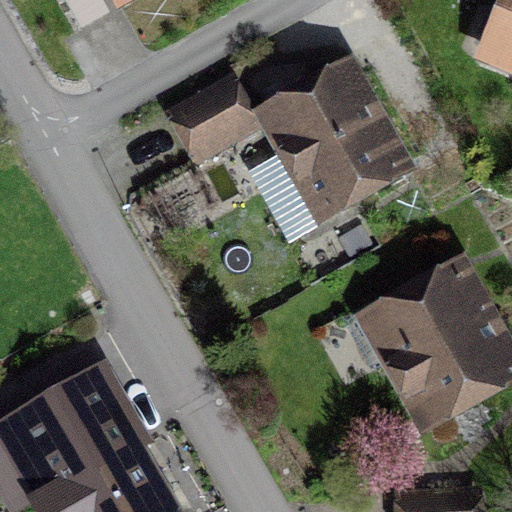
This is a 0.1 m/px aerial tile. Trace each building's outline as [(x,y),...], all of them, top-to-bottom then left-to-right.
[(111,0),(118,11),(137,0),(111,0)] [(511,0),(509,0),(486,59),(511,69),(511,0)] [(406,174),(348,67),(255,117),(313,224),(406,174)] [(253,136),(228,88),(168,118),(193,167),(253,136)] [(511,387),(511,360),(456,267),(351,329),(418,443),(511,387)] [(141,442),(101,374),(0,432),(0,465),(27,511),(170,511),(132,447),(141,442)] [(477,511),(478,500),(405,500),(405,511),(477,511)]
